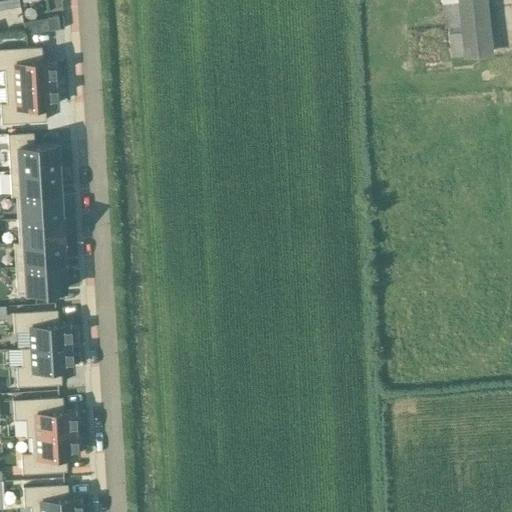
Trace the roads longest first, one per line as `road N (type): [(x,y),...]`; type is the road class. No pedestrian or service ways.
road 1 (track): [(405,511),(378,0)]
road 2 (residential): [(88,0),(105,298)]
road 3 (residential): [(265,452),(266,469),(180,474),(168,294)]
road 4 (residential): [(248,185),(265,452)]
road 5 (residential): [(105,298),(117,511)]
road 6 (residential): [(168,294),(162,191),(248,185)]
